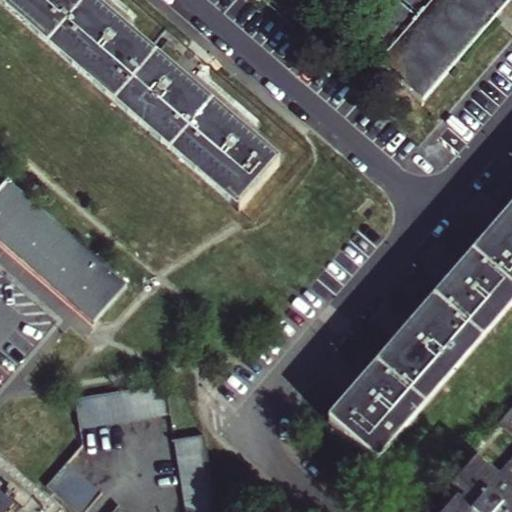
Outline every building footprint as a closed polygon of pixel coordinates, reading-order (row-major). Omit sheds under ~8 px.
[(85,0),(0,0),(0,5),(238,209),(277,163),(85,0)] [(416,0),(398,21),(390,32),(377,46),(387,54),(377,65),(420,102),(508,0),(416,0)] [(0,189),(0,243),(93,325),(126,285),(7,181),(0,189)] [(511,302),(511,210),(397,346),(366,382),(365,381),(351,396),(353,398),(330,424),(376,463),(511,302)] [(0,261),(84,334),(93,325),(0,243),(0,261)] [(87,429),(172,415),(168,385),(82,398),(87,429)] [(511,511),(511,420),(505,429),(511,434),(511,457),(496,476),(477,460),(452,489),(465,500),(462,503),(458,499),(446,511),(511,511)] [(176,441),(187,511),(218,511),(206,436),(176,441)] [(43,487),(72,511),(83,511),(98,493),(64,463),(43,487)] [(41,511),(0,476),(0,511),(41,511)]
